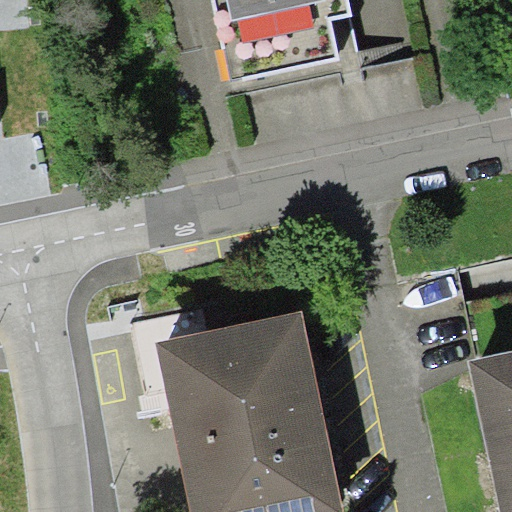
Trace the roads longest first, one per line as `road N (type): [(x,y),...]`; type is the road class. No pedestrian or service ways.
road 1 (residential): [(511,145),(20,250)]
road 2 (unknown): [(353,179),(438,511)]
road 3 (residential): [(63,511),(20,250)]
